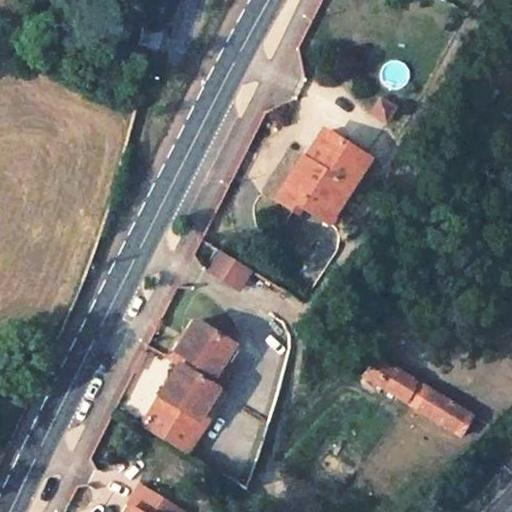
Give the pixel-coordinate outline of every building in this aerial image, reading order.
[(320,219),(360,155),(321,131),(303,159),(300,157),(281,186),(297,196),(293,202),(320,219)] [(297,196),(281,186),(272,201),(288,211),(293,202),(297,196)] [(203,271),(235,292),(248,272),(216,251),(203,271)] [(192,320),(169,360),(176,364),(214,387),(227,365),(220,360),(230,343),(192,320)] [(415,382),(362,349),(350,369),(402,401),(415,382)] [(176,364),(153,405),(141,426),(185,453),(198,432),(211,409),(204,405),(215,388),(214,387),(176,364)] [(402,401),(459,436),(470,416),(415,382),(402,401)] [(181,511),(182,511),(142,486),(129,509),(126,511),(181,511)]
